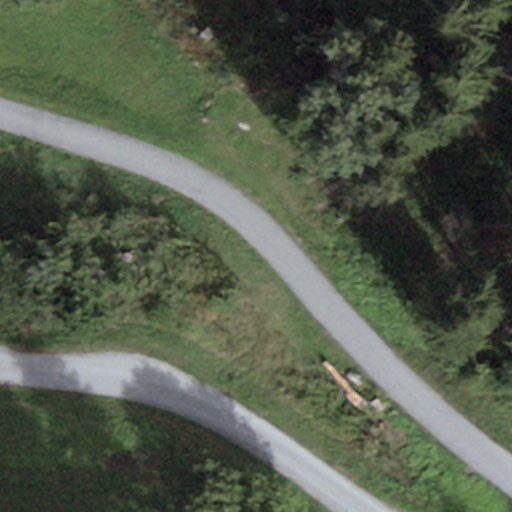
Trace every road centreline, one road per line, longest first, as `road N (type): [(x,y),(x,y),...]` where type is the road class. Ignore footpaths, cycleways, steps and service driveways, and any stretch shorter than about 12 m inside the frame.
road 1 (track): [(511,469),(365,354),(224,196),(145,158),(0,113)]
road 2 (unclassified): [(0,362),(135,385),(206,410),(373,511)]
